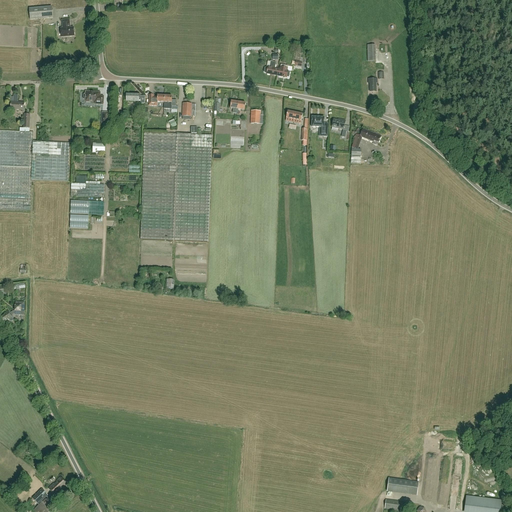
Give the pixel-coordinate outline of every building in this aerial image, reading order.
[(52,7),(29,9),(30,20),(53,18),(52,7)] [(70,20),(62,21),(63,28),(61,29),(62,38),(75,36),(74,27),(70,28),(70,20)] [(375,45),(367,45),(368,61),(376,61),(375,45)] [(265,73),(267,73),(266,74),(277,76),(279,69),(275,68),(276,63),(271,62),(270,67),(268,67),(268,68),(266,67),(265,68),(264,72),(265,73)] [(280,69),(279,69),(277,76),(282,77),(283,78),(284,78),(286,78),(287,77),(289,78),(290,72),(288,72),(288,71),(287,71),(288,66),(281,65),(280,69)] [(377,79),(368,79),(368,83),(370,83),(370,90),(376,90),(376,83),(377,83),(377,79)] [(83,99),(85,102),(94,103),(94,105),(103,105),(104,96),(100,96),(100,93),(86,92),(86,93),(83,95),(83,99)] [(14,95),(13,103),(11,103),(10,110),(24,110),(25,103),(18,103),(18,96),(14,95)] [(157,96),(157,98),(154,97),(154,96),(149,95),(149,106),(157,107),(157,102),(164,103),(165,96),(157,96)] [(165,96),(164,103),(164,108),(171,109),(172,107),(176,107),(177,100),(172,100),(172,96),(165,96)] [(237,109),(238,102),(231,101),(230,108),(233,109),(232,113),(235,114),(237,114),(237,109)] [(237,109),(237,114),(239,114),(240,112),(240,110),(245,110),(246,103),(238,102),(237,109)] [(191,117),(192,104),(183,104),(182,117),(191,117)] [(263,119),(260,119),(260,112),(251,111),(251,124),(260,124),(263,125),(263,119)] [(302,115),(288,112),(286,121),(300,124),(302,115)] [(109,125),(110,113),(102,113),(101,124),(109,125)] [(20,128),(20,132),(0,131),(0,209),(31,211),(32,181),(68,182),(70,144),(50,143),(33,142),(34,133),(30,132),(30,129),(30,115),(24,114),(23,129),(20,128)] [(324,124),(324,118),(312,117),(312,128),(320,128),(319,137),(327,137),(328,124),(324,124)] [(332,127),(344,130),(345,126),(346,121),(341,120),(341,121),(334,119),(332,127)] [(358,150),(363,138),(374,142),(374,144),(378,146),(381,136),(363,130),(361,136),(357,135),(352,148),(356,150),(358,150)] [(208,242),(212,135),(144,133),(140,240),(208,242)] [(105,144),(93,143),(93,152),(105,153),(105,144)] [(71,184),(71,196),(104,198),(105,185),(71,184)] [(104,202),(71,201),(71,214),(104,215),(104,202)] [(89,216),(71,215),(70,228),(88,229),(89,216)] [(13,319),(13,318),(13,317),(12,316),(15,313),(15,315),(23,315),(24,303),(15,303),(15,311),(13,311),(10,313),(9,311),(4,314),(5,315),(1,318),(4,322),(8,319),(9,320),(10,321),(11,321),(11,322),(12,321),(13,321),(13,320),(13,319)] [(56,496),(68,485),(61,477),(48,489),(56,496)] [(389,478),(387,492),(417,496),(419,482),(389,478)] [(32,499),(38,505),(48,496),(41,490),(32,499)] [(500,511),(502,501),(466,496),(464,510),(480,511),(500,511)] [(44,504),(47,507),(52,506),(53,501),(50,498),(45,499),(44,504)] [(403,511),(405,503),(386,500),(385,509),(403,511)] [(35,511),(38,511),(39,511),(38,511),(47,511),(49,510),(42,502),(33,510),(35,511)]
